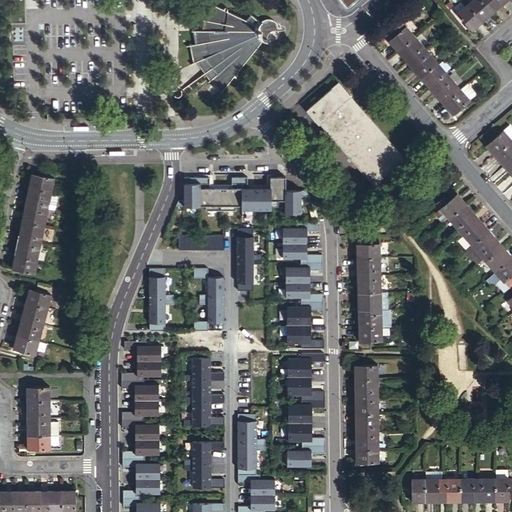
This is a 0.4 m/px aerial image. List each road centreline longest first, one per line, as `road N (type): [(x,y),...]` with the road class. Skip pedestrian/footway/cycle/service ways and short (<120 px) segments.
road 1 (trunk): [(475,0),(0,480)]
road 2 (trunk): [(111,511),(511,89)]
road 3 (residential): [(332,511),(328,217),(309,177),(249,113)]
road 4 (residential): [(142,257),(230,256),(231,511)]
road 5 (residential): [(142,257),(113,334),(110,466)]
road 6 (tertiary): [(171,139),(17,134)]
road 7 (residential): [(350,30),(447,145)]
road 8 (residential): [(171,139),(169,193),(142,257)]
